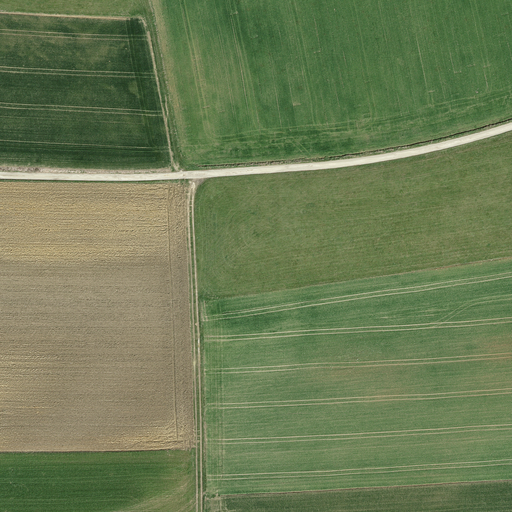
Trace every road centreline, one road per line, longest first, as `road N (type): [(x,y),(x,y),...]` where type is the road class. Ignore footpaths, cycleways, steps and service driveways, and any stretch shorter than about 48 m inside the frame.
road 1 (track): [(511,122),(337,164),(150,178),(0,173)]
road 2 (track): [(201,174),(189,194),(200,511)]
